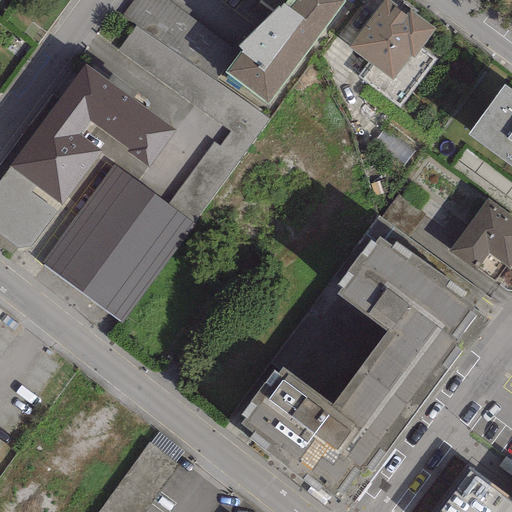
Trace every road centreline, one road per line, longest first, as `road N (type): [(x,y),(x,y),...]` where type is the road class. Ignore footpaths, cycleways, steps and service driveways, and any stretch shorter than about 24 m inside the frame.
road 1 (residential): [(291,511),(0,285)]
road 2 (residential): [(377,511),(511,334)]
road 3 (residential): [(93,0),(0,129)]
